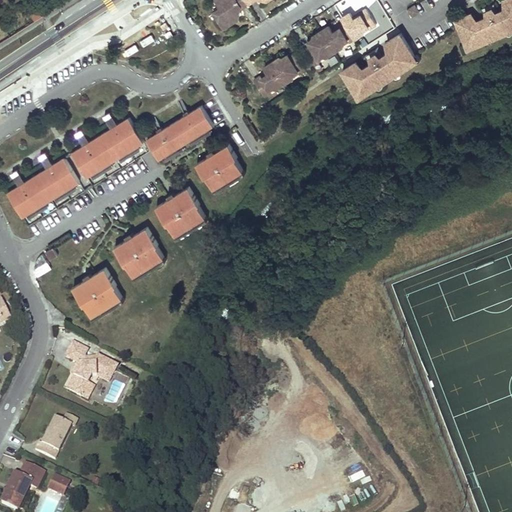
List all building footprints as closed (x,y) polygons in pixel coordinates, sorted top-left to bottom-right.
[(219,9),(212,13),(222,29),(236,20),(233,14),(231,12),(235,9),(240,7),(241,9),(254,1),(253,0),(265,0),(266,1),(268,0),(214,0),(219,9)] [(470,14),(455,20),(465,45),(472,42),(473,45),(480,42),(481,43),(511,30),(511,0),(503,0),(507,8),(508,12),(475,26),(473,22),(470,14)] [(414,7),(413,6),(407,10),(411,17),(417,12),(414,7)] [(233,14),(236,20),(240,7),(235,9),(231,12),(233,14)] [(308,44),(302,47),(313,65),(319,61),(318,59),(323,57),(325,57),(342,46),(343,43),(348,40),(349,42),(363,33),(364,30),(369,27),(370,29),(375,26),(364,8),(359,11),(360,13),(353,18),(351,16),(349,12),(341,17),(344,21),(338,24),(339,26),(332,31),(331,29),(328,25),(312,35),(313,36),(315,41),(309,45),(308,44)] [(508,12),(507,8),(493,14),(487,16),(473,22),(475,26),(508,12)] [(356,61),(341,71),(355,93),(362,89),(363,91),(371,87),(373,88),(403,69),(402,66),(409,62),(408,59),(413,56),(399,34),(385,42),(390,49),(392,53),(362,72),(360,68),(356,61)] [(315,41),(313,36),(306,40),(308,44),(309,45),(315,41)] [(372,60),(360,68),(362,72),(392,53),(390,49),(378,57),(372,60)] [(293,53),(288,56),(289,58),(282,63),(279,58),(278,57),(262,67),(266,73),(267,75),(260,80),(259,78),(258,77),(253,80),(264,97),(269,93),(269,91),(273,88),(275,89),(293,78),(294,75),(298,72),(299,74),(305,70),(293,53)] [(289,58),(288,56),(287,54),(279,58),(282,63),(289,58)] [(402,66),(403,69),(412,64),(416,61),(413,56),(408,59),(409,62),(402,66)] [(359,97),(364,94),(373,88),(371,87),(363,91),(362,89),(355,93),(359,97)] [(181,101),(178,103),(185,113),(190,110),(183,99),(181,101)] [(158,130),(147,137),(160,157),(164,154),(183,142),(190,138),(209,126),(214,123),(202,103),(190,110),(185,113),(163,127),(158,130)] [(106,112),(104,114),(111,125),(117,121),(110,110),(106,112)] [(83,142),(72,150),(93,182),(149,147),(128,114),(117,121),(111,125),(90,139),(83,142)] [(154,117),(151,119),(158,130),(163,127),(156,116),(154,117)] [(193,141),(211,130),(209,126),(190,138),(193,141)] [(79,129),(76,131),(83,142),(90,139),(82,127),(79,129)] [(209,154),(196,161),(199,166),(205,175),(206,174),(216,190),(245,171),(236,157),(238,156),(228,141),(215,150),(209,154)] [(166,158),(186,146),(183,142),(164,154),(166,158)] [(43,151),(39,154),(46,166),(53,161),(46,150),(43,151)] [(18,183),(7,190),(28,223),(85,187),(64,154),(53,161),(46,166),(25,179),(18,183)] [(14,169),(11,171),(18,183),(25,179),(18,167),(14,169)] [(169,196),(156,204),(167,222),(168,221),(178,236),(207,217),(198,202),(199,201),(188,184),(175,192),(169,196)] [(127,237),(114,245),(125,263),(127,262),(136,277),(166,258),(157,243),(158,242),(147,224),(133,233),(127,237)] [(53,246),(45,251),(50,258),(57,253),(53,246)] [(86,277),(73,285),(84,303),(85,303),(94,317),(124,298),(115,284),(117,283),(105,265),(93,273),(86,277)] [(0,322),(11,317),(0,297),(0,322)] [(74,376),(68,389),(83,397),(90,384),(88,383),(92,377),(97,377),(108,383),(117,366),(98,356),(96,359),(87,359),(86,354),(88,350),(74,342),(66,358),(76,363),(74,367),(74,376)] [(95,387),(90,384),(83,397),(88,400),(95,387)] [(67,413),(63,420),(72,424),(75,425),(79,418),(67,413)] [(43,443),(39,441),(36,448),(56,458),(72,424),(63,420),(55,416),(43,443)] [(16,471),(2,501),(18,509),(30,484),(37,487),(45,470),(27,461),(21,473),(16,471)] [(65,494),(71,482),(54,474),(48,487),(65,494)]
